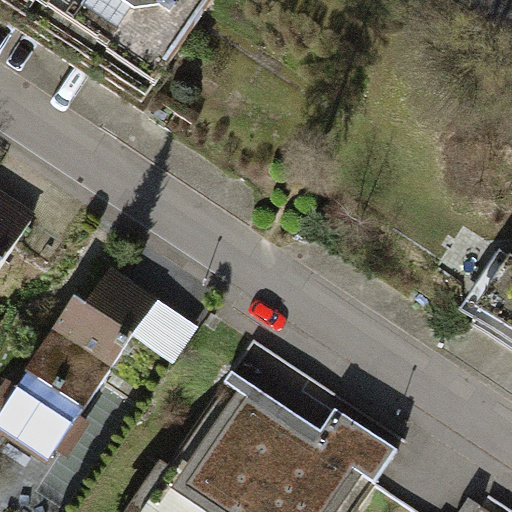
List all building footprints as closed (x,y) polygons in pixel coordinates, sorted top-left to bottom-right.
[(205,0),(0,0),(0,7),(140,99),(205,0)] [(0,276),(37,225),(0,198),(0,276)] [(511,251),(471,309),(511,337),(511,251)] [(163,307),(103,267),(0,421),(0,441),(51,475),(163,307)] [(319,433),(225,373),(133,511),(367,511),(405,453),(334,413),(319,433)] [(492,511),(468,496),(457,511),(492,511)]
